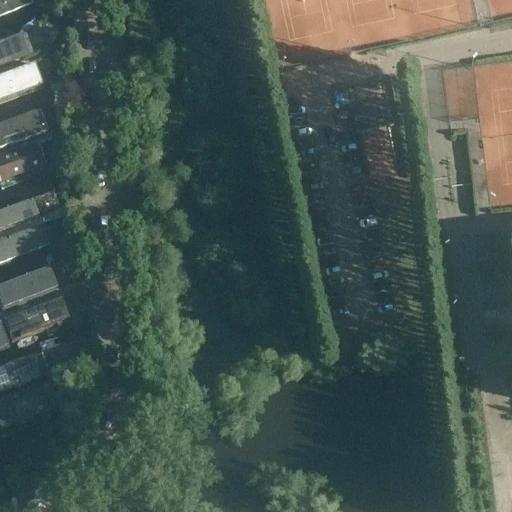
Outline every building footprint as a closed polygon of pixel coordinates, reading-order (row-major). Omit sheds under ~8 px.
[(0,0),(0,17),(34,5),(32,0),(0,0)] [(0,45),(0,67),(32,56),(25,36),(0,45)] [(0,101),(43,86),(36,68),(0,80),(0,101)] [(393,126),(388,102),(351,109),(357,134),(393,126)] [(0,151),(53,132),(45,112),(0,128),(0,151)] [(51,173),(42,146),(0,159),(0,179),(3,189),(51,173)] [(0,232),(42,218),(36,200),(0,212),(0,232)] [(52,249),(44,226),(0,241),(0,264),(1,267),(52,249)] [(62,294),(52,268),(0,287),(0,303),(5,316),(62,294)] [(5,323),(12,342),(70,321),(63,302),(5,323)] [(0,352),(12,348),(4,327),(0,328),(0,352)] [(0,370),(0,396),(49,378),(40,355),(0,370)] [(0,407),(0,438),(1,441),(61,417),(50,388),(0,407)]
